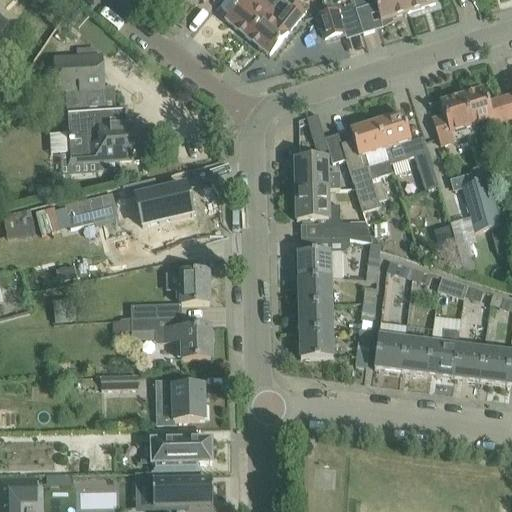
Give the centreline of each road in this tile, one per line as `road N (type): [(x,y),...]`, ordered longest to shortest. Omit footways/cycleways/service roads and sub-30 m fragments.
road 1 (residential): [(256,403),(256,109)]
road 2 (residential): [(256,109),(511,31)]
road 3 (residential): [(511,423),(256,403)]
road 4 (residential): [(256,109),(120,0)]
